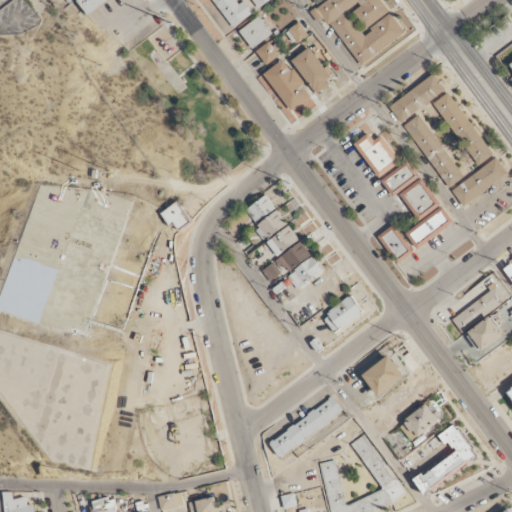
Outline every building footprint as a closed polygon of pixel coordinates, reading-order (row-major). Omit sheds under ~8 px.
[(78,0),(108,0),(87,16),(77,1),(78,0)] [(213,0),(231,28),(254,14),(244,0),(239,0),(236,2),(234,0),(213,0)] [(271,0),(250,0),(257,10),(271,0)] [(406,34),(381,0),(308,0),(314,8),(310,11),(317,21),(324,16),(361,67),(406,34)] [(272,34),(258,16),(239,32),(252,49),(272,34)] [(308,35),(299,22),(285,32),(295,45),(308,35)] [(266,65),(281,55),(271,40),(256,51),(266,65)] [(336,79),(312,46),(292,61),(317,94),(336,79)] [(258,77),(270,94),(277,90),(296,118),(316,105),(285,59),(258,77)] [(446,90),(434,74),(389,107),(401,124),(446,90)] [(433,104),(479,166),(495,154),(449,92),(433,104)] [(447,190),(464,178),(421,114),(404,125),(447,190)] [(379,178),(401,161),(381,135),(375,141),(369,133),(353,144),(379,178)] [(509,174),(497,157),(451,191),(464,208),(509,174)] [(454,223),(410,160),(385,177),(418,224),(406,233),(417,249),(454,223)] [(276,208),(267,195),(246,210),(256,222),(276,208)] [(192,224),(180,202),(164,211),(175,233),(192,224)] [(264,241),(288,224),(278,210),(254,228),(264,241)] [(378,236),(397,264),(414,252),(395,224),(378,236)] [(278,256),(300,240),(290,226),(267,242),(278,256)] [(287,273),(312,257),(303,242),(277,258),(287,273)] [(324,270),(312,256),(288,277),(300,291),(324,270)] [(270,281),(281,274),(274,263),(263,270),(270,281)] [(452,319),(462,333),(510,298),(501,284),(452,319)] [(365,312),(352,295),(323,318),(336,334),(365,312)] [(482,352),(505,334),(492,316),(468,334),(482,352)] [(363,374),(379,397),(406,378),(390,355),(363,374)] [(268,442),(279,458),(345,413),(334,397),(268,442)] [(441,420),(428,403),(400,426),(414,443),(441,420)] [(415,481),(426,495),(480,456),(457,424),(441,436),(453,453),(415,481)] [(329,511),(376,511),(388,504),(391,504),(406,494),(364,434),(351,443),(382,491),(383,494),(344,502),(336,460),(320,463),(329,511)] [(5,511),(35,511),(35,504),(28,505),(27,497),(14,499),(13,491),(3,493),(5,511)] [(284,509),(297,506),(294,493),(281,496),(284,509)] [(160,510),(183,509),(183,494),(159,495),(160,510)] [(93,511),(116,511),(114,498),(92,501),(93,511)] [(217,511),(217,499),(190,500),(191,511),(217,511)]
